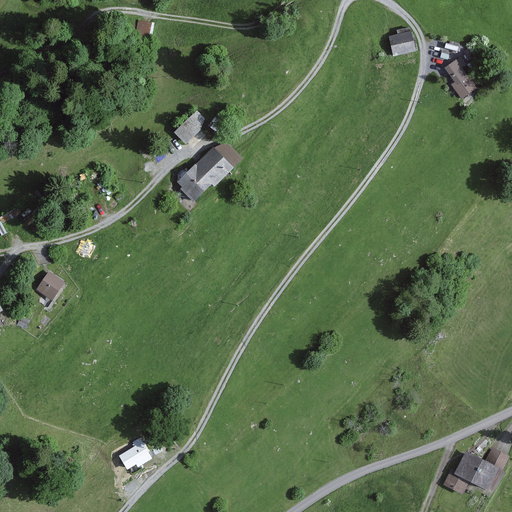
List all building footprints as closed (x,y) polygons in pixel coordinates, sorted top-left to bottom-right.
[(416,30),(391,35),(395,56),(421,50),(416,30)] [(470,69),(452,83),(467,102),(485,88),(470,69)] [(200,109),(177,130),(188,143),(211,122),(200,109)] [(240,171),(219,148),(193,173),(214,195),(240,171)] [(75,281),(55,269),(42,292),(62,304),(75,281)] [(1,305),(0,306),(0,330),(12,325),(1,305)] [(144,440),(122,454),(133,470),(154,456),(144,440)] [(506,467),(468,450),(456,478),(494,495),(506,467)]
